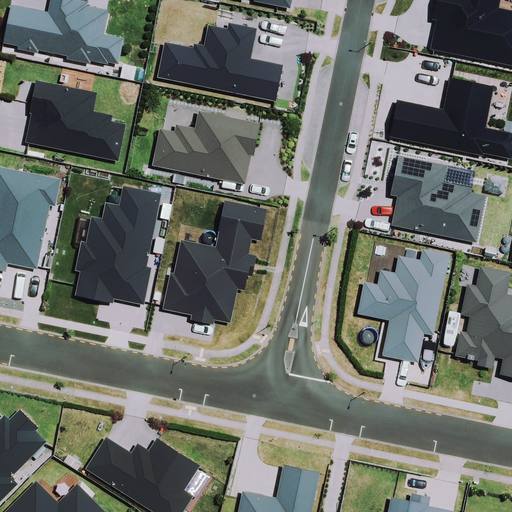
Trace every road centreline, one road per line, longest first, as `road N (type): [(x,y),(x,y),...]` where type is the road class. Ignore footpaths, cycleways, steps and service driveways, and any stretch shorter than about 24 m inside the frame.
road 1 (residential): [(281,400),(362,0)]
road 2 (residential): [(0,342),(281,400)]
road 3 (residential): [(281,400),(511,445)]
